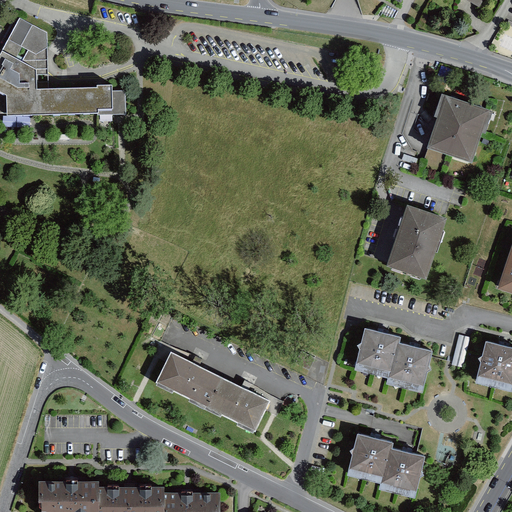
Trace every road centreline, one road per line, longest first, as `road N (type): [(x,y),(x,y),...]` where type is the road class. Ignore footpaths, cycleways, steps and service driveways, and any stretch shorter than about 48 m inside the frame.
road 1 (residential): [(2,511),(45,388),(74,377),(145,426),(313,511)]
road 2 (residential): [(422,44),(390,158),(375,255)]
road 3 (secondary): [(422,44),(261,15)]
